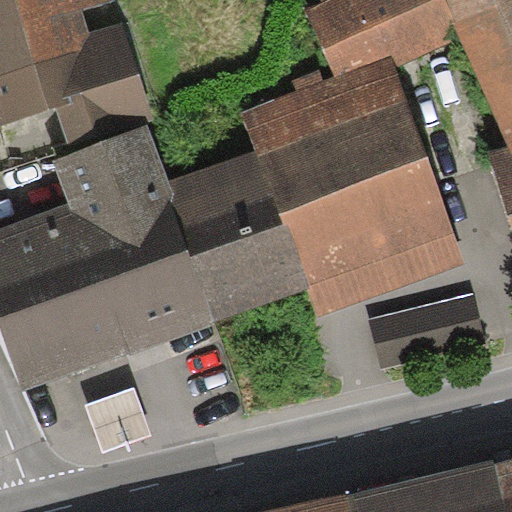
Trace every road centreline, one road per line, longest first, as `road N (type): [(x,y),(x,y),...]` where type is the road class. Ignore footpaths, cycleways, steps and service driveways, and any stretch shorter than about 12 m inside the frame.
road 1 (tertiary): [(511,402),(48,511)]
road 2 (unknown): [(511,292),(433,62)]
